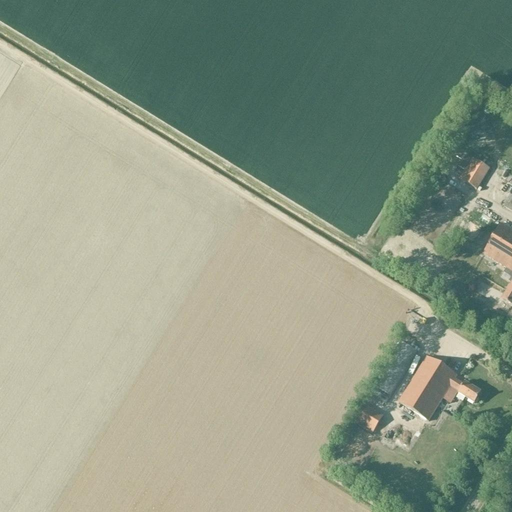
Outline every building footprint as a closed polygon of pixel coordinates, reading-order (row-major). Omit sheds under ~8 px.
[(476,192),(489,171),(471,159),(458,181),(476,192)] [(511,214),(511,191),(502,208),(511,214)] [(483,256),(505,270),(511,273),(511,285),(511,286),(502,302),(511,308),(511,232),(502,226),(483,256)] [(386,407),(413,353),(403,348),(395,364),(397,366),(378,404),(386,407)] [(474,405),(480,395),(464,384),(463,386),(454,381),(456,378),(426,359),(398,405),(428,423),(450,388),(458,393),(457,395),(474,405)] [(371,436),(382,418),(361,405),(350,423),(371,436)] [(394,427),(386,443),(405,452),(413,435),(394,427)]
